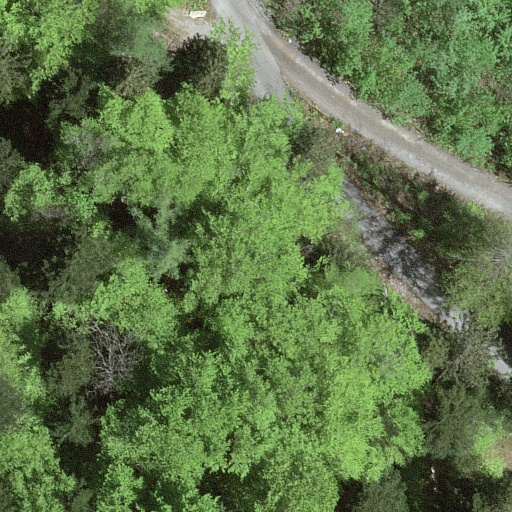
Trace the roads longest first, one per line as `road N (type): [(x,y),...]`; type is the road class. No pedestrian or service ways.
road 1 (track): [(218,0),(266,69),(335,197),(511,375)]
road 2 (track): [(511,210),(266,69)]
